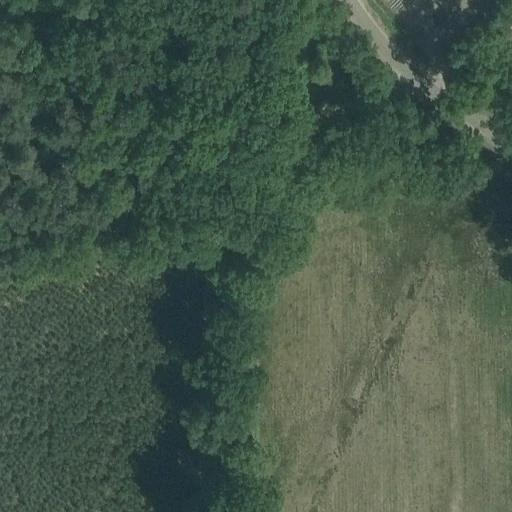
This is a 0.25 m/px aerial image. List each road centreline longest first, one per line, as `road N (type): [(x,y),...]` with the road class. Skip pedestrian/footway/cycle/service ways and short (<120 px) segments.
road 1 (track): [(0,168),(231,126)]
road 2 (unclassified): [(511,151),(436,93),(352,0)]
road 3 (track): [(231,126),(436,93)]
